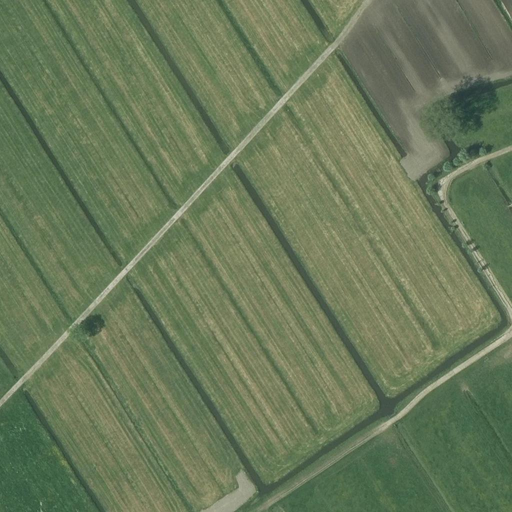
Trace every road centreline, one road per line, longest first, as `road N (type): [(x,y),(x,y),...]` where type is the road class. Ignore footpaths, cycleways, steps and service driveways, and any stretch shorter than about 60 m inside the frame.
road 1 (track): [(0,402),(371,0)]
road 2 (track): [(511,309),(440,197),(445,178),(511,148)]
road 3 (track): [(511,333),(384,426)]
